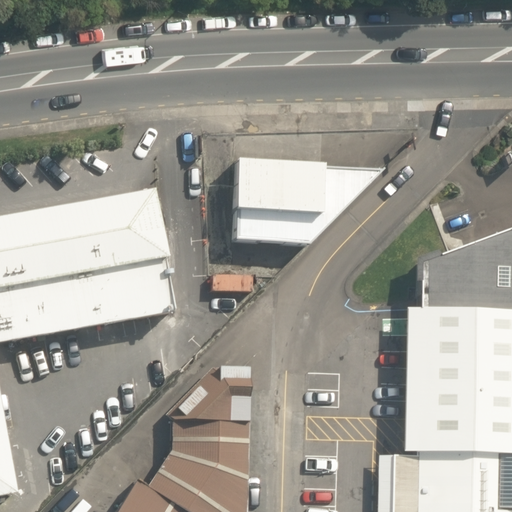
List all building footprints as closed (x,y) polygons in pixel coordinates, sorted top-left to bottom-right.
[(230,241),(304,247),(378,173),(236,162),(230,241)] [(148,193),(0,219),(0,497),(14,495),(0,415),(0,344),(170,315),(148,193)] [(511,511),(511,225),(416,260),(415,306),(401,305),(397,453),(375,453),(373,511),(511,511)] [(144,485),(186,511),(242,511),(245,368),(209,368),(163,413),(168,418),(168,448),(144,485)] [(186,511),(144,485),(134,478),(111,511),(186,511)]
